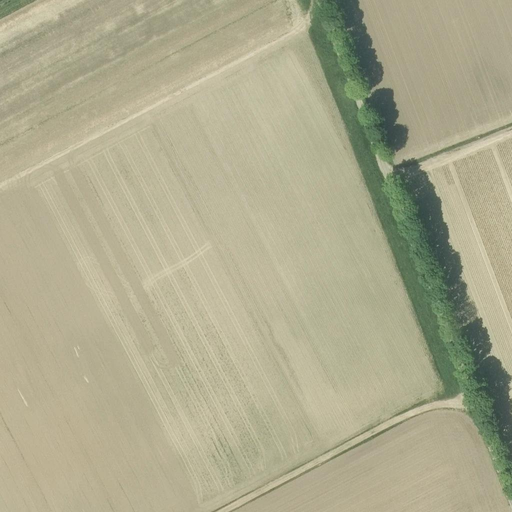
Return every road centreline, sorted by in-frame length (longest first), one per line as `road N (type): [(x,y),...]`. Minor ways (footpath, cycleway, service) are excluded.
road 1 (track): [(319,0),(511,501)]
road 2 (track): [(466,382),(220,511)]
road 3 (track): [(511,128),(387,176)]
